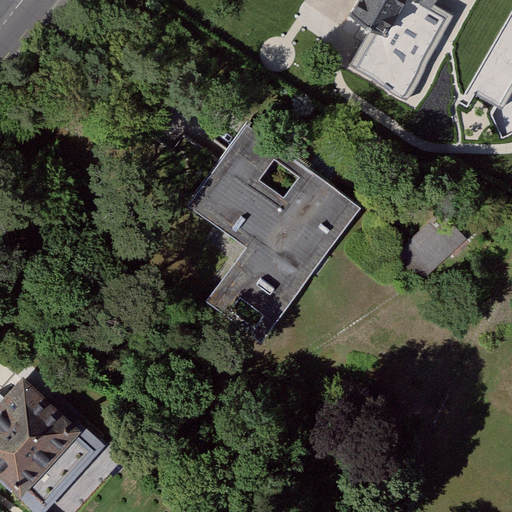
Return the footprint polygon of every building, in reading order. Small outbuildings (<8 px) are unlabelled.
[(373,23),(348,67),(401,97),(446,16),(418,0),(407,0),(389,32),(373,23)] [(358,0),(353,11),(373,23),(389,32),(407,0),(418,0),(432,7),(435,0),(358,0)] [(511,11),(467,93),(505,114),(511,99),(511,11)] [(364,205),(250,122),(189,205),(248,249),(209,303),(263,345),(364,205)] [(433,272),(471,239),(445,210),(407,243),(433,272)] [(86,425),(25,371),(0,398),(0,473),(23,494),(86,425)]
